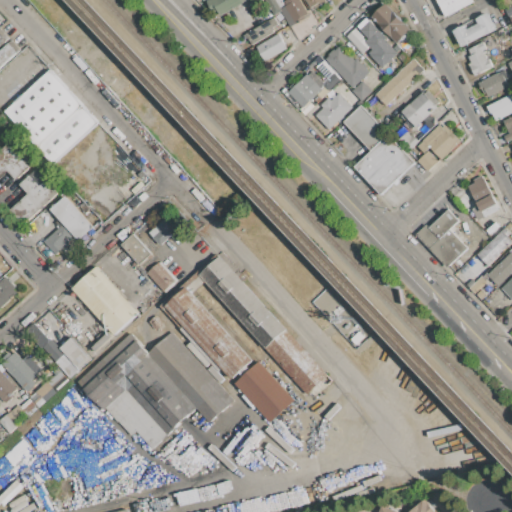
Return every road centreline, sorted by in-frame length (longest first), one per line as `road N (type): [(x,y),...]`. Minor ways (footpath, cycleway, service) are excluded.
road 1 (residential): [(12,0),(209,218)]
road 2 (residential): [(0,336),(175,180)]
road 3 (residential): [(412,0),(511,193)]
road 4 (secondary): [(323,171),(432,286)]
road 5 (residential): [(256,100),(359,0)]
road 6 (secondary): [(156,0),(256,100)]
road 7 (residential): [(384,235),(485,139)]
road 8 (secondary): [(256,100),(241,61),(182,0)]
